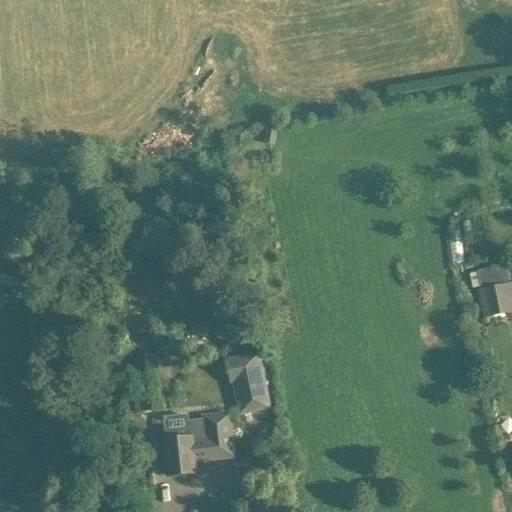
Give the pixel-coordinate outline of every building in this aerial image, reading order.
[(511,308),(511,294),(510,284),(480,290),(485,314),(511,308)] [(200,333),(191,334),(194,358),(203,357),(200,333)] [(248,381),(233,384),(234,393),(250,390),(255,414),(268,411),(256,353),(242,356),(248,381)] [(162,409),(157,355),(137,357),(143,411),(162,409)] [(190,434),(165,437),(165,441),(167,457),(169,476),(195,473),(194,461),(234,457),(232,437),(230,415),(202,418),(203,421),(189,422),(190,434)]
